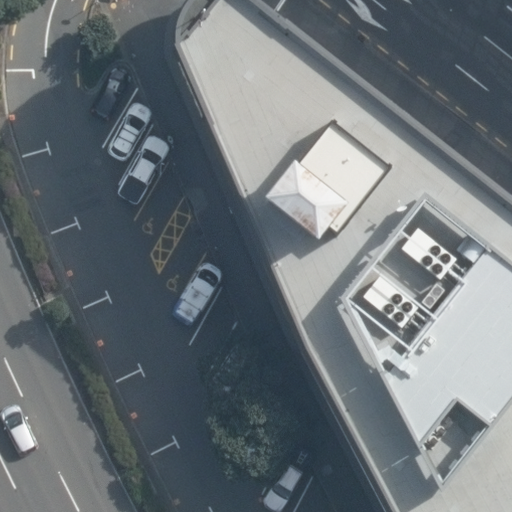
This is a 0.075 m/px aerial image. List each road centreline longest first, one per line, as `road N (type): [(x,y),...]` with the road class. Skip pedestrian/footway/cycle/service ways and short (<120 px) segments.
road 1 (residential): [(265,511),(66,87),(62,50),(74,0)]
road 2 (primary): [(84,511),(0,346)]
